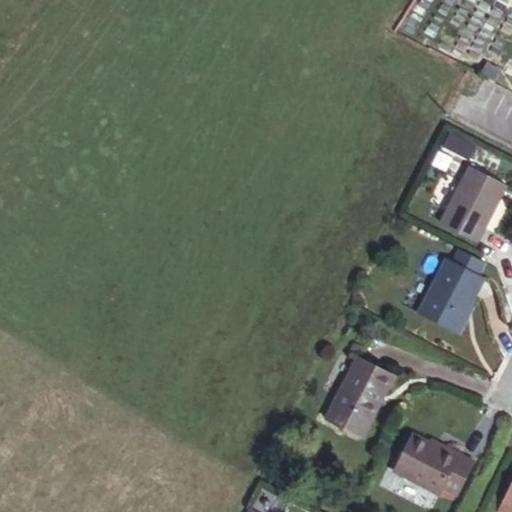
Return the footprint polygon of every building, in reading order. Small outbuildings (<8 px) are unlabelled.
[(449,134),(443,147),(457,153),(463,140),(449,134)] [(440,223),(477,242),(506,185),(469,166),(440,223)] [(459,249),(453,262),(477,275),(484,262),(459,249)] [(456,332),(484,278),(477,275),(453,262),(446,259),(418,312),(456,332)] [(392,404),(356,385),(333,430),(370,448),(392,404)] [(395,471),(439,493),(442,488),(456,495),(474,461),(443,446),(441,449),(413,435),(395,471)] [(511,511),(511,485),(499,511),(501,511),(511,511)] [(439,493),(454,500),(456,495),(442,488),(439,493)]
